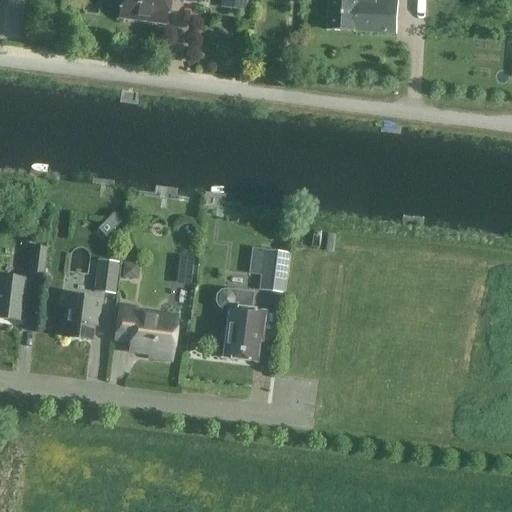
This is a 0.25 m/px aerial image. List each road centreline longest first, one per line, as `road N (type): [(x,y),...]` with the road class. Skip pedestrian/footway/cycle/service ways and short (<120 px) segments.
road 1 (residential): [(0,60),(511,125)]
road 2 (residential): [(292,417),(0,381)]
